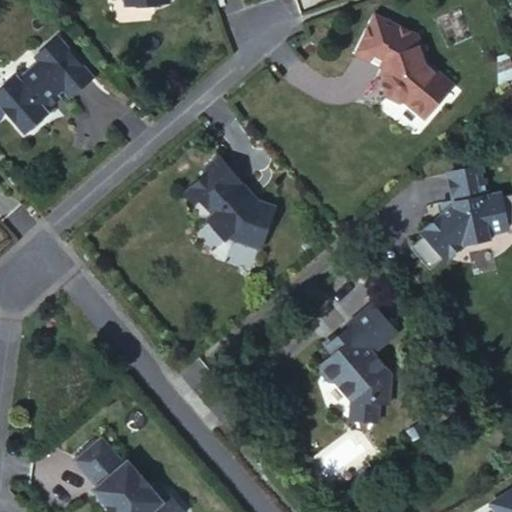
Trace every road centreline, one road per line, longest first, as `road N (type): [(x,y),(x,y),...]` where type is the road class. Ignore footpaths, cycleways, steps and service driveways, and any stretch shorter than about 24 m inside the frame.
road 1 (residential): [(265,511),(48,251)]
road 2 (residential): [(48,251),(50,227),(246,58),(264,24)]
road 3 (residential): [(0,395),(14,281),(48,251)]
